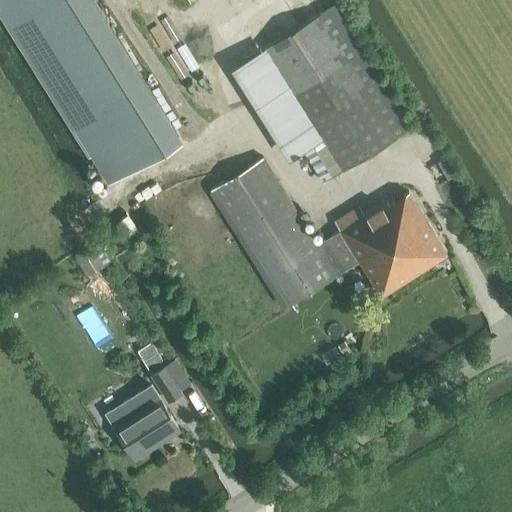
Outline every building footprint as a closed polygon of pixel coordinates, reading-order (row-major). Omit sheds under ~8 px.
[(93,0),(0,0),(0,6),(109,179),(178,136),(93,0)] [(323,181),(343,169),(343,170),(412,128),(334,3),(264,47),(322,138),(303,149),(323,181)] [(263,155),(236,173),(211,188),(285,306),(360,260),(341,228),(318,242),(263,155)] [(335,219),(341,228),(360,260),(381,295),(447,253),(409,190),(389,201),(387,197),(363,213),(357,204),(335,219)] [(91,246),(75,256),(86,274),(103,264),(91,246)] [(345,340),(337,345),(344,356),(352,351),(345,340)] [(169,401),(182,392),(165,365),(166,364),(152,341),(137,349),(153,377),(169,401)] [(151,382),(105,411),(114,424),(135,457),(180,428),(159,395),(151,382)] [(90,434),(83,424),(76,429),(82,439),(90,434)]
